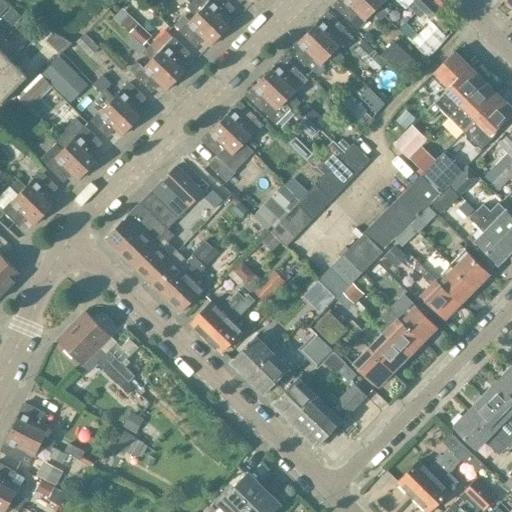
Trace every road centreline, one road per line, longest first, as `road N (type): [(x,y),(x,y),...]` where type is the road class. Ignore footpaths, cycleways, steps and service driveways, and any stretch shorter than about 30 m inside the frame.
road 1 (residential): [(331,494),(67,240)]
road 2 (residential): [(67,240),(300,0)]
road 3 (residential): [(331,494),(511,309)]
road 4 (residential): [(0,375),(67,240)]
